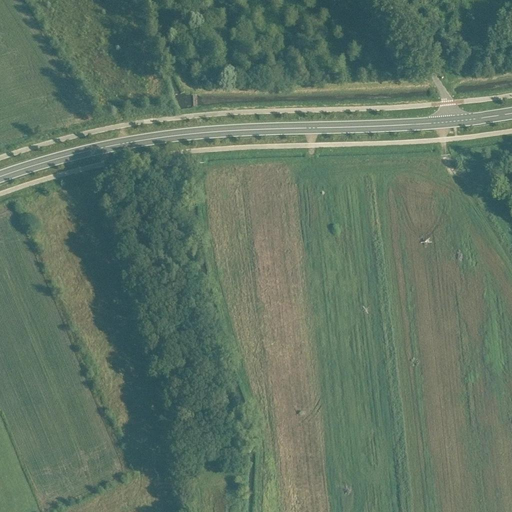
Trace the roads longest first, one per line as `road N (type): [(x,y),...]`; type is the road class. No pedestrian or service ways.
road 1 (secondary): [(0,178),(176,136),(448,124)]
road 2 (track): [(180,459),(100,148)]
road 3 (track): [(445,140),(452,170),(511,269)]
road 4 (unclassified): [(448,124),(431,62),(389,0)]
